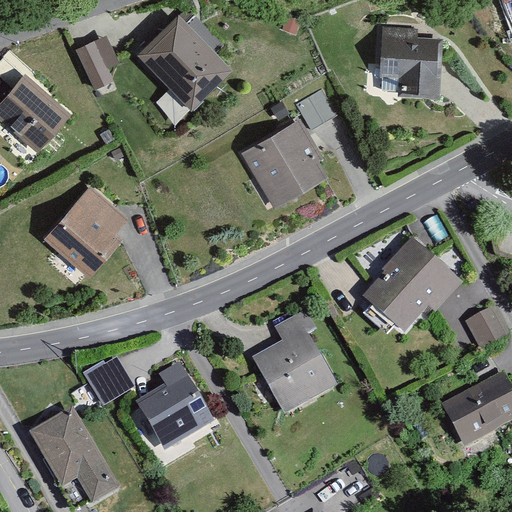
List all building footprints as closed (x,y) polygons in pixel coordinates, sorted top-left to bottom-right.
[(239,75),(183,19),(141,60),(196,116),(239,75)] [(424,30),(388,28),(385,82),(404,84),(403,101),(444,103),(448,41),(423,40),(424,30)] [(96,43),(78,51),(98,94),(117,85),(96,43)] [(73,118),(27,78),(0,108),(0,117),(42,154),(73,118)] [(298,106),(316,136),(342,121),(324,91),(298,106)] [(332,172),(302,123),(249,155),(278,204),(332,172)] [(122,217),(93,191),(51,238),(89,272),(117,240),(108,232),(122,217)] [(461,285),(412,246),(370,299),(407,327),(427,301),(440,312),(461,285)] [(508,337),(495,312),(471,325),(484,350),(508,337)] [(308,315),(282,330),(289,343),(259,359),(289,413),(337,388),(308,335),(317,330),(308,315)] [(121,357),(87,368),(100,405),(134,393),(121,357)] [(171,388),(143,405),(169,448),(213,422),(181,367),(164,377),(171,388)] [(511,421),(511,393),(503,378),(449,408),(470,445),(511,421)] [(74,413),(36,434),(66,487),(82,478),(95,501),(117,488),(74,413)]
